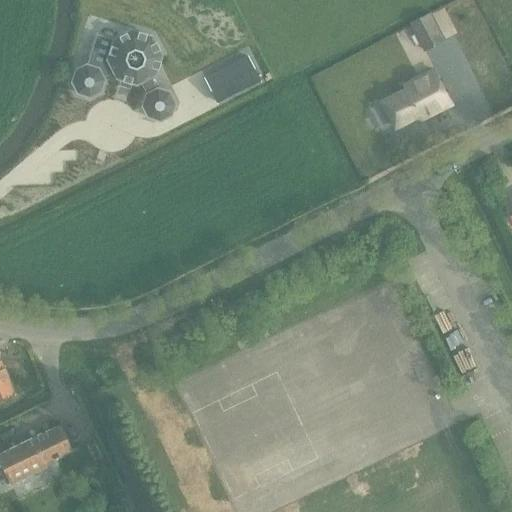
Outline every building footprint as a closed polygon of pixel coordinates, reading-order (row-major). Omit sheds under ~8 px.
[(511,0),(492,0),(497,9),(511,0)] [(424,50),(445,40),(431,13),(410,23),(424,50)] [(75,70),(72,82),(77,93),(89,96),(100,91),(103,79),(103,78),(104,77),(112,73),(113,72),(116,78),(136,84),(140,82),(140,83),(145,93),(146,94),(142,106),(148,117),(159,121),(170,115),(174,103),(168,92),(157,89),(156,89),(156,87),(151,78),(150,77),(154,74),(161,55),(151,36),(131,30),(113,40),(112,41),(111,40),(97,36),(88,63),(87,65),(86,65),(75,70)] [(248,57),(225,68),(237,91),(259,80),(248,57)] [(422,118),(451,103),(434,70),(405,85),(407,89),(383,102),(396,127),(417,116),(422,118)] [(85,135),(64,146),(81,180),(103,169),(85,135)] [(0,396),(13,391),(0,361),(0,360),(0,396)] [(59,425),(0,453),(0,463),(10,484),(46,466),(44,462),(70,449),(59,425)]
